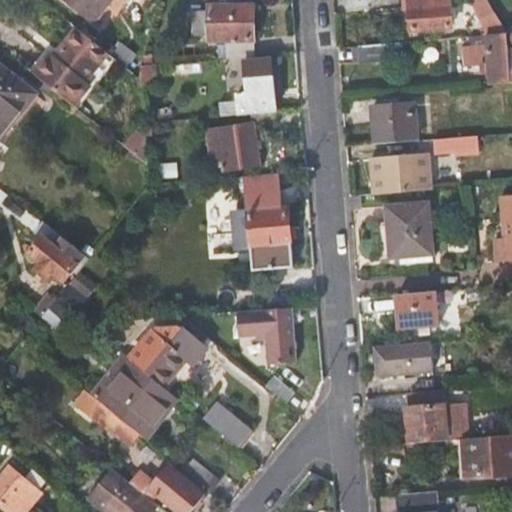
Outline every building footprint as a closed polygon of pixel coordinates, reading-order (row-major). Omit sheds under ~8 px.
[(67,0),(93,21),(110,0),(67,0)] [(452,27),(449,0),(408,0),(409,9),(411,31),(452,27)] [(472,0),(480,15),(497,14),(489,0),(472,0)] [(225,41),(227,57),(254,55),(254,35),(254,5),(210,5),(209,11),(194,10),(194,35),(208,36),(209,41),(225,41)] [(487,72),(489,85),(511,83),(511,40),(507,32),(484,34),(487,62),(481,63),(481,73),(487,72)] [(47,48),(29,70),(69,102),(86,80),(83,78),(102,55),(75,33),(57,56),(47,48)] [(400,59),(398,42),(357,46),(359,62),(400,59)] [(236,93),(238,115),(275,111),(271,58),(245,61),(247,93),(236,93)] [(157,81),(156,64),(142,65),(139,76),(142,84),(157,81)] [(0,119),(10,127),(36,94),(0,65),(0,119)] [(92,85),(86,80),(69,102),(75,107),(92,85)] [(144,112),(145,123),(163,121),(160,92),(143,92),(144,112)] [(372,106),(375,143),(416,140),(413,102),(372,106)] [(0,138),(10,127),(0,119),(0,138)] [(253,125),(207,132),(214,171),(260,163),(253,125)] [(139,133),(127,148),(149,165),(147,141),(139,133)] [(475,134),(433,138),(435,153),(455,151),(456,154),(477,152),(475,134)] [(371,157),(374,194),(413,191),(431,189),(428,152),(410,154),(371,157)] [(231,212),(235,249),(251,248),(253,271),(294,266),(291,241),(293,241),(290,206),(280,207),(279,189),(277,173),(245,176),(248,210),(231,212)] [(300,205),(299,188),(279,189),(280,207),(290,206),(300,205)] [(511,195),(501,196),(504,237),(495,238),(497,262),(511,260),(511,195)] [(429,203),(386,206),(390,258),(433,254),(429,203)] [(44,221),(42,223),(90,260),(91,259),(83,252),(44,221)] [(54,278),(67,288),(90,260),(42,223),(35,231),(42,236),(28,254),(39,264),(35,270),(50,282),(54,278)] [(93,241),(83,252),(91,259),(100,247),(93,241)] [(78,301),(65,291),(57,300),(70,311),(78,301)] [(439,327),(436,291),(397,295),(400,331),(439,327)] [(48,294),(34,311),(43,318),(56,301),(48,294)] [(298,363),(293,308),(238,313),(240,338),(267,335),(269,366),(298,363)] [(19,326),(29,335),(39,324),(28,315),(19,326)] [(208,338),(186,321),(182,327),(203,344),(208,338)] [(152,329),(128,358),(133,362),(171,393),(208,349),(203,344),(182,327),(152,329)] [(433,374),(431,341),(374,346),(377,379),(433,374)] [(133,362),(100,401),(140,434),(146,439),(179,400),(171,393),(133,362)] [(275,376),(267,387),(288,404),(296,393),(275,376)] [(129,446),(140,434),(100,401),(90,413),(129,446)] [(405,408),(408,444),(447,441),(468,439),(465,402),(444,404),(405,408)] [(213,403),(200,418),(236,448),(250,433),(213,403)] [(511,446),(480,449),(482,479),(511,475),(511,446)] [(192,459),(183,468),(210,491),(219,480),(192,459)] [(141,471),(131,484),(153,502),(157,497),(175,511),(191,511),(206,495),(167,463),(152,480),(141,471)] [(9,467),(0,478),(0,507),(5,511),(26,511),(42,494),(9,467)] [(111,471),(89,498),(105,511),(153,511),(157,508),(111,471)] [(437,511),(436,491),(395,494),(396,511),(437,511)]
